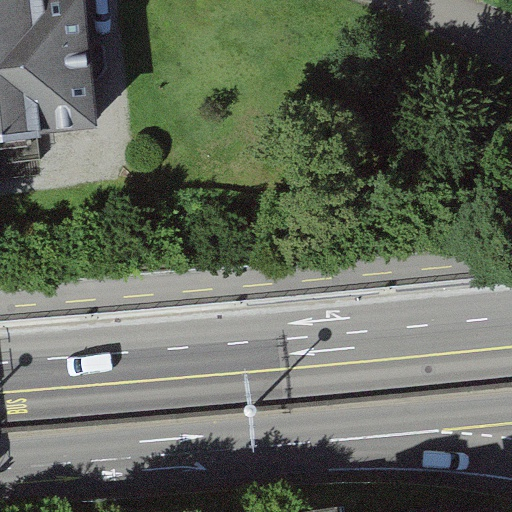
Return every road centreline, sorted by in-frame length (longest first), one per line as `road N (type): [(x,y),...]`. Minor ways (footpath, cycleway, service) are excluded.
road 1 (primary): [(511,318),(0,364)]
road 2 (primary): [(0,470),(438,435)]
